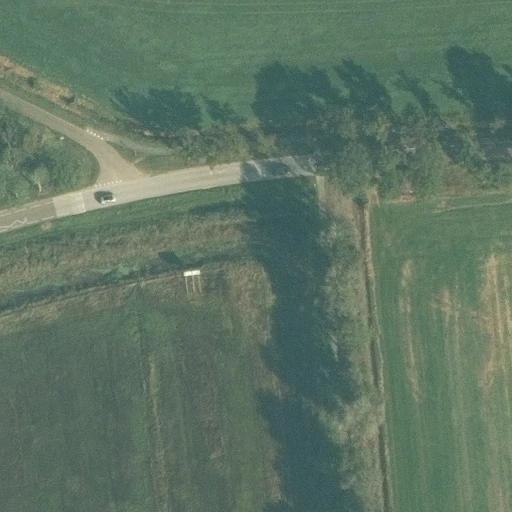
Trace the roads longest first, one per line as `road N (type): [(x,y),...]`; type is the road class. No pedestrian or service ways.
road 1 (tertiary): [(135,188),(511,150)]
road 2 (unclassified): [(135,188),(79,134),(0,97)]
road 3 (tertiary): [(0,227),(135,188)]
